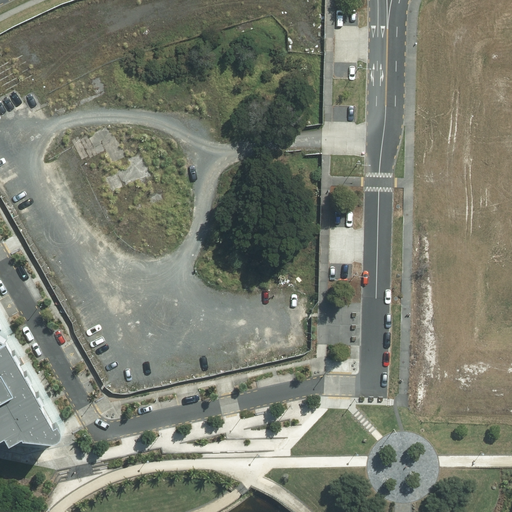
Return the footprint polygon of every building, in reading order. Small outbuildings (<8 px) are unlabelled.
[(34,78),(36,77),(20,50),(10,55),(21,74),(20,75),(25,83),(34,78)] [(3,61),(0,62),(0,91),(2,94),(0,94),(0,107),(19,96),(26,92),(17,76),(13,79),(3,61)] [(121,82),(113,62),(104,65),(105,68),(97,72),(101,82),(109,79),(111,86),(121,82)] [(63,105),(53,88),(50,90),(41,74),(36,77),(55,110),(63,105)] [(104,89),(97,74),(89,78),(87,74),(78,78),(90,104),(96,101),(93,94),(104,89)] [(55,110),(36,77),(34,78),(25,83),(29,91),(26,92),(19,96),(34,122),(55,110)] [(137,89),(135,81),(122,86),(128,104),(151,95),(147,86),(137,89)] [(53,88),(63,105),(71,101),(61,83),(53,88)] [(213,139),(235,134),(235,118),(228,118),(224,91),(210,94),(214,121),(210,122),(213,139)] [(74,152),(88,145),(85,138),(78,125),(64,132),(74,152)] [(150,131),(138,135),(153,173),(165,168),(150,131)] [(97,132),(85,138),(88,145),(89,147),(96,160),(100,167),(112,160),(97,132)] [(88,145),(74,152),(82,167),(96,160),(89,147),(88,145)] [(69,180),(79,175),(74,166),(79,163),(73,153),(58,161),(60,165),(57,167),(62,177),(66,175),(69,180)] [(125,154),(116,158),(121,169),(130,165),(125,154)] [(83,173),(79,175),(69,180),(63,183),(68,193),(88,183),(83,173)] [(168,175),(156,179),(164,199),(176,194),(168,175)] [(120,213),(119,210),(118,209),(128,204),(129,205),(139,200),(131,183),(110,193),(102,176),(93,180),(109,213),(105,215),(108,222),(122,216),(120,213)] [(209,293),(188,300),(192,312),(213,305),(209,293)] [(0,429),(2,428),(6,435),(21,429),(50,433),(57,429),(59,424),(0,320),(0,429)]
